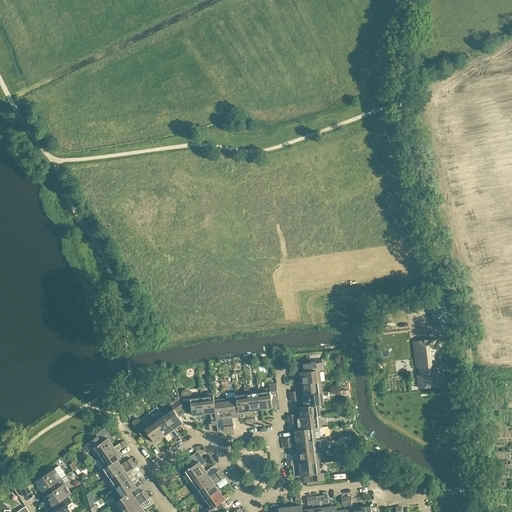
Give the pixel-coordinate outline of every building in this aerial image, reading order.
[(443,300),(428,303),(435,327),(450,322),(443,300)] [(442,385),(437,340),(413,343),(419,388),(442,385)] [(411,345),(393,346),(394,373),(412,372),(411,345)] [(272,363),(271,358),(264,359),(265,364),(265,367),(272,366),(272,363)] [(320,382),(319,371),(323,370),(322,363),(306,365),(307,372),(294,374),(295,379),(300,378),(301,385),(320,382)] [(320,382),(301,385),(301,391),(289,393),(290,397),(298,396),(298,397),(302,396),(322,393),(320,382)] [(278,400),(276,384),(269,385),(269,389),(258,390),(260,410),(272,408),(271,401),(278,400)] [(260,410),(258,390),(247,392),(250,423),(255,423),(254,411),(260,410)] [(250,423),(247,392),(235,393),(238,413),(244,412),(246,424),(250,423)] [(213,401),(213,393),(201,395),(203,414),(210,414),(211,425),(216,425),(215,420),(216,420),(213,401)] [(238,417),(238,413),(235,393),(235,398),(225,399),(228,431),(233,430),(232,418),(238,417)] [(298,397),(299,401),(303,401),(303,407),(298,407),(299,408),(323,405),(322,394),(322,393),(302,396),(298,397)] [(203,414),(201,395),(189,396),(183,397),(183,401),(180,401),(184,413),(191,412),(192,416),(203,414)] [(228,431),(225,399),(213,401),(216,420),(222,419),(224,431),(228,431)] [(183,424),(179,417),(184,413),(180,401),(177,403),(175,400),(169,404),(171,408),(162,414),(173,430),(183,424)] [(320,417),(318,406),(323,405),(299,408),(299,414),(288,416),(288,421),(300,419),(320,417)] [(173,430),(162,414),(153,421),(164,437),(169,433),(176,443),(180,440),(173,430)] [(321,428),(320,417),(300,419),(288,421),(289,425),(301,424),(301,430),(294,431),(295,431),(321,428)] [(154,443),(164,437),(153,421),(143,427),(138,419),(132,423),(144,441),(150,437),(154,443)] [(295,438),(291,439),(292,443),(296,443),(315,440),(315,438),(319,438),(320,436),(319,429),(321,429),(321,428),(295,431),(295,438)] [(114,448),(107,439),(101,443),(97,437),(84,446),(88,452),(91,450),(98,459),(114,448)] [(292,448),(297,448),(297,454),(317,451),(315,440),(296,443),(292,443),(292,448)] [(104,469),(117,460),(117,461),(121,458),(117,452),(127,445),(124,441),(114,448),(98,459),(98,460),(104,469)] [(318,463),(318,460),(324,459),(323,452),(317,453),(317,451),(297,454),(298,461),(286,462),(287,467),(293,466),(318,463)] [(120,466),(117,461),(117,460),(104,469),(100,471),(107,481),(111,478),(126,467),(133,463),(130,459),(120,466)] [(205,472),(198,462),(192,467),(188,461),(175,470),(179,476),(182,474),(189,483),(205,472)] [(117,488),(130,479),(126,474),(136,467),(133,463),(126,467),(111,478),(107,481),(114,490),(117,488)] [(318,463),(293,466),(294,477),(300,476),(300,477),(308,476),(308,483),(324,481),(324,474),(320,474),(318,463)] [(45,491),(44,490),(65,476),(58,466),(46,474),(43,470),(18,487),(24,497),(31,493),(27,488),(36,482),(43,492),(45,491)] [(195,493),(222,475),(219,470),(209,477),(205,472),(189,483),(195,493)] [(164,477),(169,482),(174,478),(169,473),(164,477)] [(218,491),(214,485),(224,478),(222,475),(195,493),(202,502),(218,491)] [(71,495),(65,486),(70,483),(65,476),(44,490),(45,491),(48,495),(46,497),(52,507),(67,497),(71,495)] [(140,486),(146,482),(143,478),(137,482),(140,486)] [(133,485),(130,479),(117,488),(114,490),(120,499),(114,503),(114,504),(136,488),(136,489),(140,486),(137,482),(133,485)] [(189,487),(174,492),(176,499),(192,494),(189,487)] [(114,504),(119,511),(122,511),(147,495),(144,491),(134,498),(130,493),(136,489),(136,488),(114,504)] [(220,511),(225,509),(221,503),(227,498),(225,495),(222,496),(218,491),(202,502),(209,511),(207,511),(220,511)] [(142,511),(143,511),(139,506),(149,499),(147,495),(122,511),(142,511)] [(312,505),(312,509),(312,511),(324,511),(322,496),(323,508),(317,509),(317,505),(312,505)] [(335,511),(336,511),(335,506),(328,507),(327,496),(322,496),(324,511),(335,511)] [(70,511),(66,506),(71,503),(67,497),(52,507),(46,511),(47,511),(70,511)]
